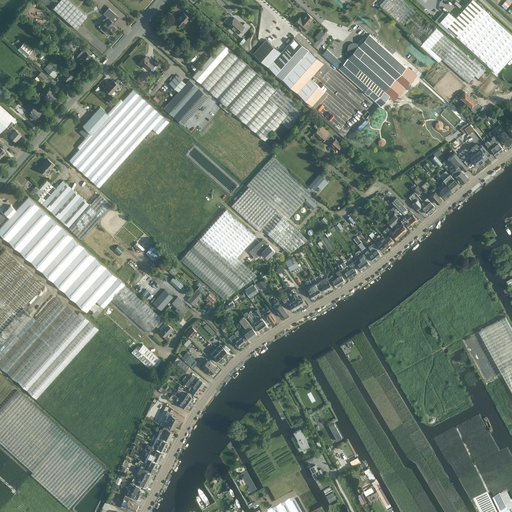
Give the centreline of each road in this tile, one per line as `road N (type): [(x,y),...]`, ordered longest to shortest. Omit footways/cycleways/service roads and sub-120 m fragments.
road 1 (tertiary): [(144,511),(223,375),(356,283),(511,154)]
road 2 (unclassified): [(0,182),(162,0)]
